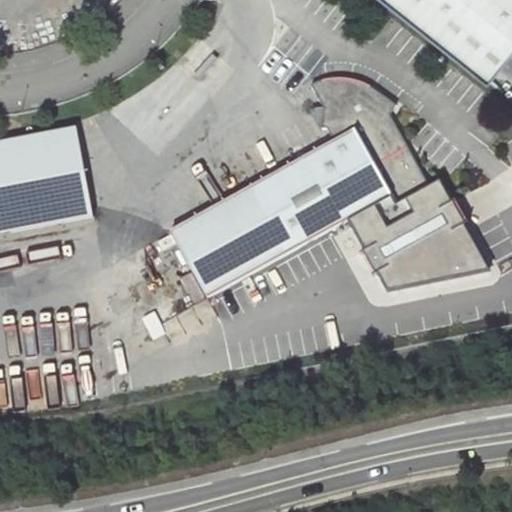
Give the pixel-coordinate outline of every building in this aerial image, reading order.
[(511,0),(381,0),(487,84),(511,51),(511,0)] [(389,115),(396,106),(373,90),(364,84),(340,78),(327,80),(311,86),(323,109),(321,129),(326,130),(333,142),(249,190),(286,255),(391,197),(375,166),(408,148),(389,115)] [(321,129),(323,109),(312,114),(321,129)] [(286,255),(249,190),(170,233),(206,299),(286,255)] [(160,325),(154,314),(143,319),(149,331),(160,325)]
